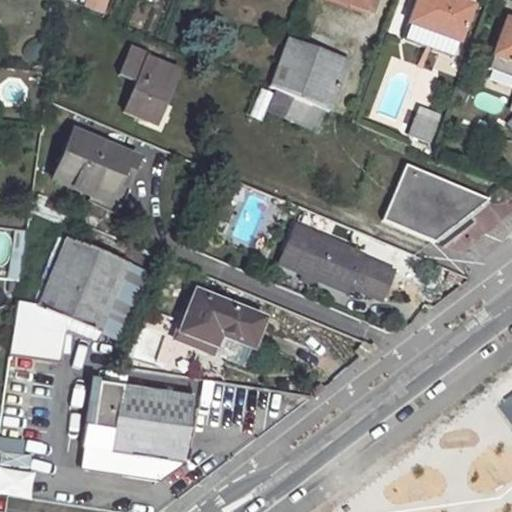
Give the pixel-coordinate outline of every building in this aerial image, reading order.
[(107,0),(85,0),(83,8),(102,16),(107,0)] [(350,0),(349,6),(369,13),(373,0),(350,0)] [(450,0),(415,0),(407,24),(458,43),(471,7),(450,0)] [(509,62),(503,76),(511,79),(511,22),(505,20),(492,56),(509,62)] [(407,24),(401,40),(452,58),(458,43),(407,24)] [(285,40),(268,87),(276,91),(323,110),(328,113),(346,62),(285,40)] [(129,47),(117,76),(134,83),(122,112),(146,122),(155,99),(163,103),(176,71),(147,59),(148,55),(129,47)] [(492,56),(487,70),(503,76),(509,62),(492,56)] [(276,91),(267,114),(314,133),(323,110),(276,91)] [(155,99),(146,122),(154,126),(163,103),(155,99)] [(416,111),(408,135),(426,142),(435,118),(416,111)] [(73,132),(52,181),(96,201),(105,179),(115,184),(126,156),(73,132)] [(405,166),(381,222),(431,243),(453,226),(457,210),(468,215),(486,200),(405,166)] [(105,179),(96,201),(108,206),(117,185),(115,184),(105,179)] [(453,226),(468,215),(457,210),(453,226)] [(71,220),(67,230),(124,252),(127,244),(71,220)] [(391,273),(360,259),(361,256),(294,228),(281,258),(302,267),(299,274),(302,275),(316,281),(345,293),(347,286),(379,300),(391,273)] [(64,240),(31,320),(55,330),(60,317),(99,333),(127,265),(64,240)] [(281,258),(278,265),(299,274),(302,267),(281,258)] [(302,275),(298,283),(313,289),(316,281),(302,275)] [(195,294),(177,340),(198,349),(200,341),(213,347),(217,335),(250,348),(261,321),(195,294)] [(97,383),(85,464),(84,469),(158,481),(185,463),(195,399),(97,383)] [(511,395),(498,406),(511,425),(511,395)] [(0,437),(0,466),(25,469),(27,440),(0,437)] [(0,494),(29,499),(33,472),(0,467),(0,494)]
